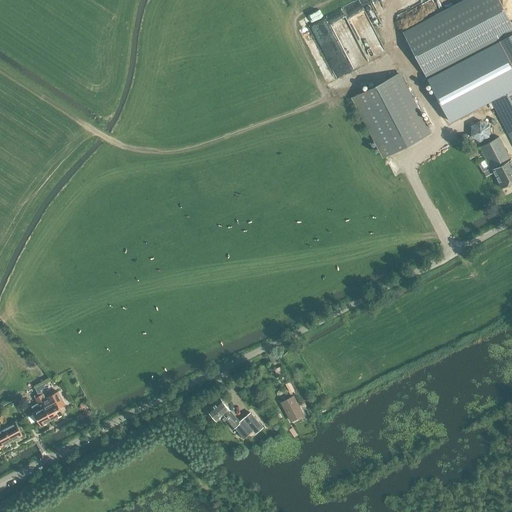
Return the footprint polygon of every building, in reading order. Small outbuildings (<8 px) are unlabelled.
[(511,23),(499,0),(463,0),(403,32),(426,75),(496,38),(511,29),(511,23)] [(511,34),(499,41),(511,64),(511,34)] [(426,75),(444,111),(458,104),(464,116),(491,101),(511,140),(511,68),(496,38),(426,75)] [(399,75),(355,98),(386,157),(430,134),(399,75)] [(511,182),(511,161),(499,137),(480,147),(491,168),(484,171),(487,176),(493,173),(501,188),(511,182)] [(43,384),(35,388),(38,394),(41,392),(40,390),(45,388),(43,384)] [(38,394),(42,402),(44,406),(52,419),(63,414),(59,407),(65,404),(58,392),(51,396),(45,399),(43,394),(42,394),(41,392),(38,394)] [(38,403),(32,407),(35,412),(33,412),(34,413),(38,421),(40,425),(52,419),(44,406),(42,402),(38,394),(34,396),(35,398),(38,403)] [(293,397),(282,402),(292,421),(303,416),(293,397)] [(208,410),(217,421),(221,418),(232,430),(238,424),(247,435),(253,430),(256,433),(263,427),(251,413),(240,422),(221,399),(208,410)] [(34,413),(27,416),(31,425),(38,421),(34,413)] [(15,421),(4,427),(12,441),(23,435),(15,421)] [(4,427),(0,429),(0,445),(1,447),(12,441),(4,427)]
